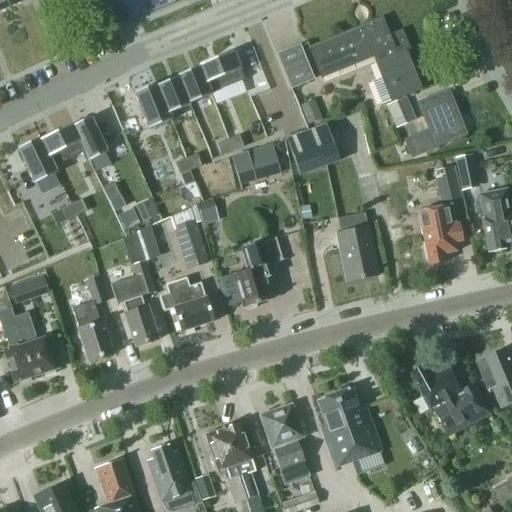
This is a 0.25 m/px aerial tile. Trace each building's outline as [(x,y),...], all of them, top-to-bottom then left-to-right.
[(0,0),(0,11),(9,8),(5,0),(0,0)] [(5,0),(9,8),(28,0),(5,0)] [(390,34),(384,19),(310,48),(322,79),(373,58),(381,78),(372,82),(381,105),(421,88),(405,51),(409,49),(401,29),(390,34)] [(276,55),(290,90),(313,80),(299,45),(276,55)] [(233,52),(199,66),(210,94),(244,81),(233,52)] [(198,68),(178,76),(189,104),(211,96),(210,94),(199,66),(198,66),(198,68)] [(177,78),(157,86),(168,114),(190,106),(189,104),(178,76),(177,77),(177,78)] [(157,85),(133,94),(148,130),(171,121),(168,114),(157,86),(157,84),(157,85)] [(437,146),(465,135),(453,102),(452,102),(448,92),(431,99),(419,104),(430,131),(406,141),(412,158),(438,148),(437,146)] [(386,106),(395,128),(415,120),(406,97),(386,106)] [(307,125),(322,120),(314,100),(300,106),(307,125)] [(73,124),(71,125),(85,153),(89,162),(107,153),(90,118),(74,126),(73,124)] [(71,125),(40,140),(53,168),(85,153),(71,125)] [(286,140),(299,176),(339,162),(325,126),(286,140)] [(40,139),(17,149),(34,185),(56,174),(53,168),(40,140),(40,139)] [(237,139),(229,142),(233,154),(241,151),(237,139)] [(229,142),(221,145),(225,157),(233,154),(229,142)] [(256,181),(247,152),(231,157),(239,186),(256,181)] [(479,188),(473,155),(454,159),(461,192),(479,188)] [(193,156),(185,159),(190,171),(198,168),(193,156)] [(185,159),(178,162),(182,174),(189,172),(190,171),(185,159)] [(462,198),(454,166),(433,171),(440,203),(462,198)] [(182,174),(181,175),(185,186),(193,183),(189,172),(182,174)] [(111,186),(103,190),(109,201),(117,197),(111,186)] [(511,243),(511,219),(511,214),(506,190),(479,195),(483,219),(481,219),(488,253),(506,249),(505,245),(511,243)] [(151,200),(132,209),(133,210),(139,224),(158,215),(151,200)] [(197,206),(200,217),(216,212),(213,201),(197,206)] [(78,202),(71,205),(76,217),(84,213),(78,202)] [(11,205),(0,210),(0,235),(21,225),(11,205)] [(71,205),(63,209),(69,221),(76,217),(71,205)] [(416,212),(429,266),(445,262),(444,256),(456,253),(454,243),(461,241),(457,224),(454,224),(449,205),(416,212)] [(302,221),(312,219),(309,206),(299,208),(302,221)] [(174,230),(195,224),(201,222),(196,209),(170,217),(174,230)] [(133,210),(118,218),(124,232),(139,224),(133,210)] [(364,214),(338,220),(341,235),(348,234),(367,230),(364,214)] [(187,269),(207,263),(195,225),(175,232),(187,269)] [(147,227),(139,229),(142,239),(150,236),(147,227)] [(336,236),(346,284),(377,277),(367,230),(348,234),(341,235),(336,236)] [(126,314),(136,347),(159,340),(148,306),(146,307),(142,296),(154,292),(134,234),(122,238),(131,265),(132,265),(136,276),(110,285),(117,305),(124,303),(127,313),(126,314)] [(243,303),(244,308),(271,300),(264,277),(268,276),(265,265),(283,260),(277,239),(244,249),(250,270),(235,274),(243,303)] [(46,273),(34,278),(46,312),(58,307),(46,273)] [(235,274),(217,280),(226,308),(243,303),(235,274)] [(112,354),(101,322),(99,322),(93,304),(107,300),(99,277),(85,282),(92,301),(72,308),(79,329),(89,362),(112,354)] [(32,280),(9,288),(13,300),(36,292),(32,280)] [(169,293),(158,297),(164,313),(174,309),(181,332),(213,322),(201,284),(189,288),(188,288),(186,284),(182,281),(169,285),(168,290),(169,293)] [(34,376),(14,317),(11,308),(0,311),(0,326),(5,341),(6,340),(7,344),(9,343),(11,348),(6,350),(16,382),(34,376)] [(14,317),(34,376),(58,368),(48,337),(35,341),(34,336),(36,335),(29,313),(14,317)] [(496,356),(479,364),(491,393),(495,391),(503,409),(511,405),(511,360),(508,351),(506,352),(502,351),(497,353),(496,356)] [(434,376),(429,367),(413,376),(425,398),(431,410),(435,408),(451,438),(493,417),(477,386),(463,393),(450,368),(434,376)] [(365,405),(358,407),(351,388),(316,401),(324,424),(319,426),(334,468),(381,452),(365,405)] [(425,398),(414,403),(421,416),(431,411),(431,410),(425,398)] [(288,406),(283,405),(278,406),(276,411),(260,416),(284,486),(309,477),(295,437),(302,435),(291,405),(288,406)] [(247,474),(242,463),(252,459),(239,422),(221,429),(245,500),(248,511),(261,511),(256,496),(257,495),(250,475),(250,473),(247,474)] [(248,511),(245,500),(221,429),(222,430),(206,436),(213,456),(211,456),(216,472),(226,469),(230,481),(226,482),(234,504),(239,502),(243,511),(248,511)] [(173,454),(170,444),(152,450),(155,460),(150,462),(162,501),(162,502),(162,503),(162,504),(162,505),(162,506),(163,508),(164,509),(165,510),(166,511),(167,511),(175,511),(194,506),(193,504),(200,502),(194,482),(189,483),(178,452),(173,454)] [(129,490),(119,458),(99,465),(106,485),(103,486),(108,503),(95,507),(96,511),(141,511),(134,489),(129,490)] [(252,459),(242,463),(247,474),(250,473),(250,475),(256,473),(252,459)] [(215,497),(208,475),(194,480),(202,501),(215,497)] [(35,494),(43,511),(76,511),(63,482),(35,494)] [(314,493),(281,505),(283,511),(297,511),(318,505),(314,493)]
